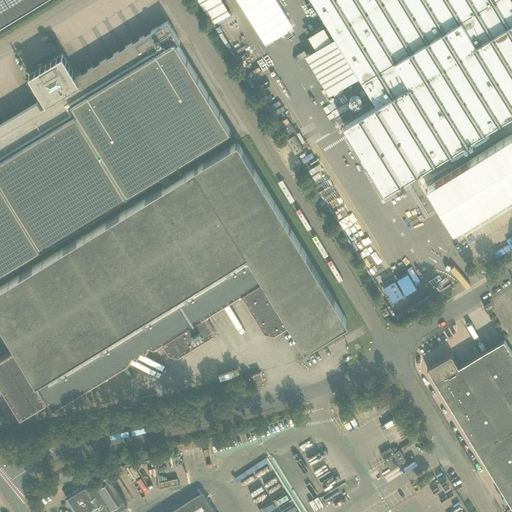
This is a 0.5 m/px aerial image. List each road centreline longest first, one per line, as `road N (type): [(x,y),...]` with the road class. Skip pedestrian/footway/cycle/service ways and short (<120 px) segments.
road 1 (unclassified): [(4,486),(62,450),(323,389),(389,348)]
road 2 (unclassified): [(389,348),(175,0)]
road 3 (unclassified): [(489,511),(389,348)]
road 4 (unclassified): [(389,348),(511,273)]
